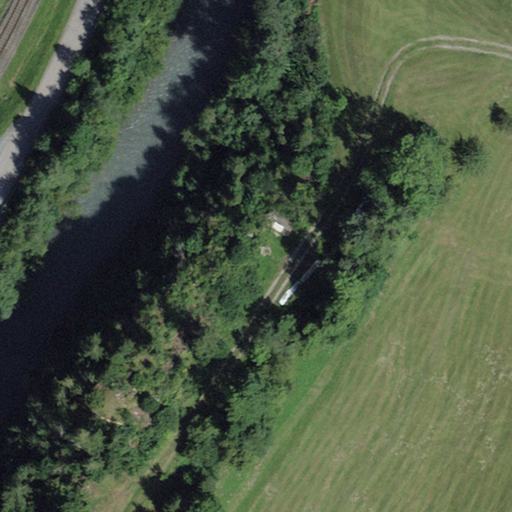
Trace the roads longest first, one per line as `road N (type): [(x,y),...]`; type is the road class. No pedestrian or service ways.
road 1 (track): [(442,42),(412,47),(387,73),(369,150),(133,511)]
road 2 (unclassified): [(0,182),(94,0)]
